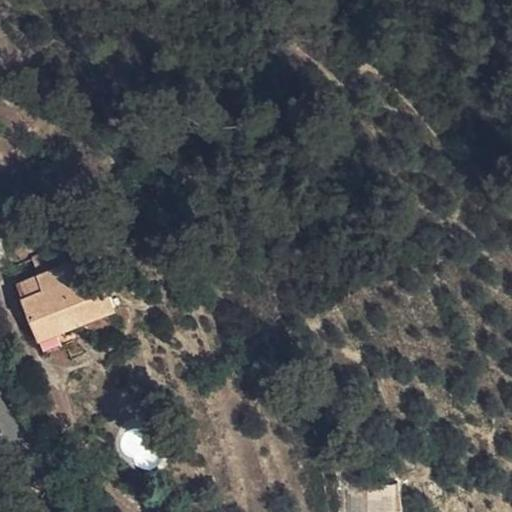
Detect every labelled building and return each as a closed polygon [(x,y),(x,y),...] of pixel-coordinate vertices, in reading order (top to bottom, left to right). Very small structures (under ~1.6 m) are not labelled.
[(85,210),(73,192),(56,202),(68,220),(85,210)] [(1,233),(0,233),(0,267),(13,262),(1,233)] [(40,272),(68,262),(62,245),(34,255),(40,272)] [(95,252),(68,262),(40,272),(20,280),(41,335),(57,329),(117,307),(95,252)] [(63,343),(57,329),(41,335),(46,350),(63,343)] [(439,477),(432,478),(436,497),(442,496),(439,477)] [(374,494),(359,494),(353,497),(352,511),(401,511),(403,479),(374,490),(374,494)]
